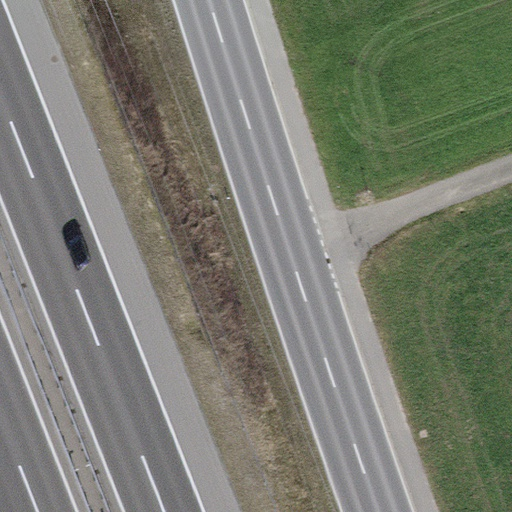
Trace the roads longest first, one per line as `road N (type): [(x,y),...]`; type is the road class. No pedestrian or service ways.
road 1 (secondary): [(210,0),(380,511)]
road 2 (motorway): [(165,511),(0,90)]
road 3 (track): [(511,166),(333,234)]
